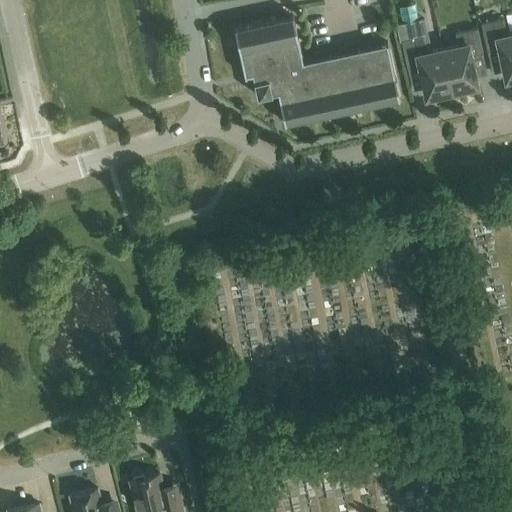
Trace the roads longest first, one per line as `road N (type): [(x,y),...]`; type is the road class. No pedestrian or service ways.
road 1 (residential): [(511,124),(292,171),(205,123)]
road 2 (residential): [(45,175),(9,0)]
road 3 (residential): [(205,123),(45,175)]
road 4 (residential): [(0,477),(154,443)]
road 5 (residential): [(205,123),(185,0)]
